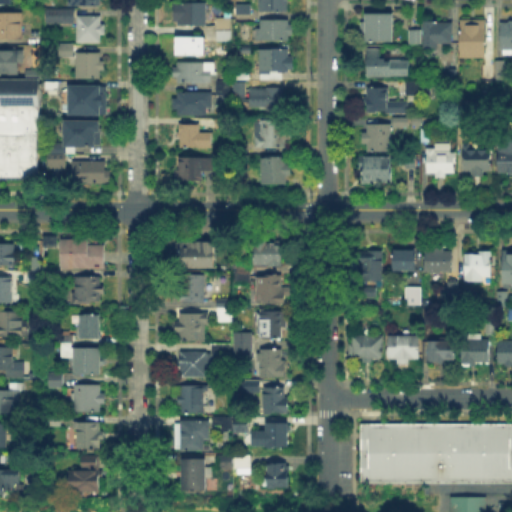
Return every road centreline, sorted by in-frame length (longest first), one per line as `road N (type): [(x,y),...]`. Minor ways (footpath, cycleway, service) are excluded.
road 1 (tertiary): [(0,209),(511,209)]
road 2 (residential): [(327,492),(326,0)]
road 3 (residential): [(137,490),(136,0)]
road 4 (residential): [(326,399),(511,399)]
